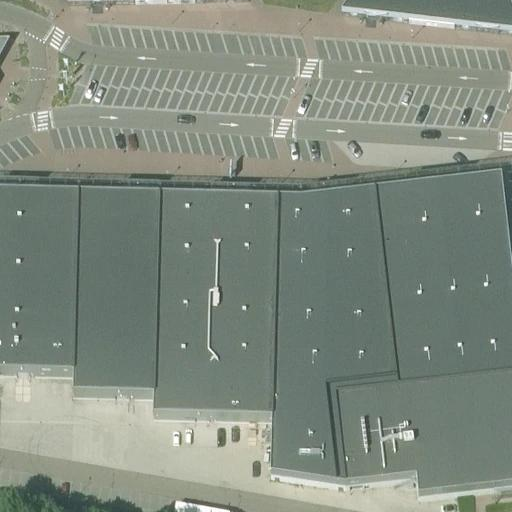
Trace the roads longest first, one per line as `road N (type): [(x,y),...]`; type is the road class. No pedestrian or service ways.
road 1 (unclassified): [(26,121),(85,116),(511,141)]
road 2 (unclassified): [(511,83),(91,55),(39,30)]
road 3 (unclassified): [(0,459),(298,511)]
